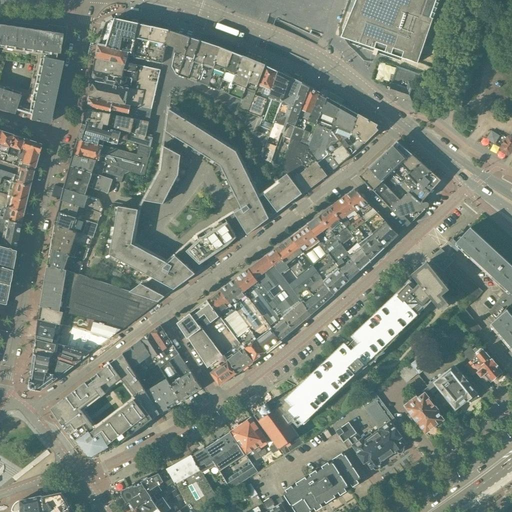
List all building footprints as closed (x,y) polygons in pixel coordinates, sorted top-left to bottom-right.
[(130,0),(135,2),(157,10),(174,16),(178,18),(177,21),(183,24),(192,27),(193,23),(217,32),(218,32),(220,32),(244,40),(255,47),(261,49),(275,55),(300,66),(301,61),(311,64),(312,64),(334,0),(130,0)] [(364,0),(351,40),(418,63),(439,0),(364,0)] [(110,36),(108,46),(128,51),(133,52),(139,23),(116,18),(110,36)] [(66,28),(49,25),(47,29),(2,22),(0,21),(0,68),(4,57),(37,62),(38,55),(57,59),(61,40),(64,40),(66,28)] [(153,26),(139,23),(133,52),(135,57),(145,59),(151,36),(153,26)] [(162,63),(166,43),(168,36),(170,29),(153,26),(151,36),(145,59),(162,63)] [(174,31),(170,29),(168,36),(166,43),(172,45),(176,46),(172,66),(177,74),(178,75),(192,37),(179,33),(174,31)] [(178,75),(187,78),(201,40),(192,37),(178,75)] [(212,75),(214,68),(222,47),(201,40),(187,78),(208,86),(212,75)] [(127,60),(128,51),(108,46),(99,44),(97,58),(125,64),(127,60)] [(219,90),(223,78),(234,52),(222,47),(214,68),(219,70),(216,77),(212,75),(208,86),(219,90)] [(229,94),(233,82),(243,56),(234,52),(223,78),(219,90),(229,94)] [(37,62),(26,111),(47,116),(58,60),(57,59),(38,55),(37,62)] [(257,61),(243,56),(233,82),(229,94),(242,99),(257,61)] [(97,58),(95,71),(122,77),(124,69),(137,72),(134,88),(143,90),(140,106),(152,109),(161,70),(160,69),(127,60),(125,64),(97,58)] [(265,65),(257,61),(242,99),(242,101),(239,108),(248,112),(265,65)] [(261,117),(278,71),(265,65),(248,112),(261,117)] [(120,85),(122,77),(95,71),(93,80),(120,85)] [(281,103),(282,100),(291,77),(278,71),(261,117),(265,118),(272,99),(276,101),(281,103)] [(302,83),(291,77),(282,100),(281,103),(276,101),(273,110),(277,112),(274,121),(286,126),(302,83)] [(128,87),(120,85),(93,80),(90,97),(124,103),(128,87)] [(0,107),(15,112),(22,89),(0,81),(0,107)] [(391,83),(388,92),(412,101),(418,85),(409,82),(407,88),(391,83)] [(288,144),(290,138),(295,126),(300,113),(310,87),(302,83),(286,126),(280,142),(288,144)] [(319,92),(310,87),(300,113),(309,117),(319,92)] [(327,96),(319,92),(309,117),(307,122),(310,123),(311,121),(317,124),(318,120),(322,112),(327,96)] [(341,104),(327,96),(322,112),(336,117),(341,104)] [(140,106),(124,103),(90,97),(88,109),(110,114),(111,110),(140,115),(139,120),(149,121),(152,109),(140,106)] [(333,126),(332,129),(351,155),(357,149),(349,139),(359,114),(341,104),(336,117),(334,123),(333,126)] [(88,109),(85,118),(121,129),(146,136),(149,121),(139,120),(117,115),(115,122),(112,121),(111,123),(108,122),(110,114),(88,109)] [(235,212),(239,220),(248,234),(262,224),(261,223),(263,222),(268,219),(267,218),(269,217),(270,218),(303,193),(288,173),(279,180),(282,183),(259,198),(237,153),(170,109),(167,131),(188,144),(193,147),(203,154),(203,153),(210,158),(221,165),(223,168),(228,178),(232,186),(237,197),(242,208),(235,212)] [(357,149),(378,129),(377,124),(359,114),(349,139),(357,149)] [(85,118),(82,127),(120,138),(140,144),(152,147),(154,138),(146,136),(121,129),(85,118)] [(260,120),(258,125),(271,131),(273,125),(260,120)] [(327,175),(314,157),(308,149),(308,148),(318,151),(321,142),(327,128),(332,129),(333,126),(326,123),(318,120),(317,124),(309,146),(299,142),(290,138),(288,144),(280,165),(284,167),(288,173),(303,193),(327,175)] [(269,137),(271,131),(258,125),(255,131),(269,137)] [(119,144),(120,138),(82,127),(79,138),(104,144),(105,139),(110,141),(109,141),(119,144)] [(340,164),(351,155),(332,129),(327,128),(321,142),(340,164)] [(0,131),(0,159),(3,161),(12,135),(0,131)] [(3,161),(14,165),(23,138),(12,135),(3,161)] [(511,138),(511,137),(509,138),(502,148),(503,150),(508,153),(510,153),(511,150),(511,138)] [(40,144),(23,138),(14,165),(19,166),(33,171),(40,144)] [(137,154),(104,144),(79,138),(74,153),(106,163),(126,169),(144,176),(149,157),(137,154)] [(369,166),(383,181),(394,170),(400,165),(411,152),(397,140),(369,166)] [(321,142),(318,151),(314,157),(327,175),(340,164),(321,142)] [(140,144),(137,154),(149,157),(152,147),(140,144)] [(163,146),(160,168),(143,200),(164,203),(173,185),(179,175),(181,155),(163,146)] [(74,153),(71,165),(113,179),(121,182),(123,177),(126,169),(106,163),(74,153)] [(396,172),(393,176),(399,183),(403,179),(422,162),(412,153),(400,165),(394,170),(396,172)] [(422,162),(403,179),(412,189),(431,170),(422,162)] [(113,180),(113,179),(71,165),(66,179),(65,184),(64,188),(84,195),(85,193),(86,191),(87,187),(87,186),(109,193),(113,180)] [(0,178),(29,186),(33,171),(19,166),(17,174),(0,169),(0,178)] [(395,194),(383,181),(369,166),(359,175),(385,203),(395,194)] [(431,170),(412,189),(391,208),(407,226),(425,209),(422,201),(441,180),(431,170)] [(0,191),(3,193),(8,194),(25,200),(29,186),(0,178),(0,191)] [(64,188),(62,199),(95,210),(98,200),(84,195),(64,188)] [(355,188),(346,196),(361,216),(373,207),(355,188)] [(0,197),(0,204),(22,212),(25,200),(8,194),(6,200),(0,197)] [(365,221),(361,216),(346,196),(332,206),(357,240),(358,242),(371,260),(385,247),(365,221)] [(102,212),(95,210),(62,199),(60,211),(98,223),(102,212)] [(0,204),(0,217),(19,224),(22,212),(0,204)] [(119,204),(112,249),(111,253),(153,276),(130,291),(158,301),(166,296),(175,289),(196,273),(176,255),(169,263),(153,254),(146,250),(133,243),(135,230),(139,209),(129,207),(119,204)] [(352,245),(357,240),(332,206),(320,215),(342,244),(348,240),(352,245)] [(365,221),(377,212),(373,207),(361,216),(365,221)] [(94,236),(98,223),(60,211),(57,224),(94,236)] [(377,212),(365,221),(385,247),(399,234),(378,212),(377,212)] [(308,224),(349,280),(361,269),(348,251),(342,244),(320,215),(308,224)] [(16,240),(19,224),(0,217),(0,234),(4,236),(2,246),(14,249),(15,249),(16,240)] [(229,245),(237,237),(228,221),(200,238),(187,251),(200,264),(229,245)] [(90,248),(94,236),(57,224),(54,236),(89,248),(90,248)] [(308,224),(292,236),(305,254),(313,265),(326,255),(330,261),(317,271),(335,294),(349,280),(308,224)] [(511,265),(471,228),(466,233),(461,238),(457,235),(455,238),(454,238),(450,244),(459,252),(463,248),(504,286),(501,290),(505,294),(489,311),(496,319),(492,323),(511,345),(507,348),(511,354),(511,316),(508,311),(508,310),(507,310),(506,309),(511,302),(511,301),(511,265)] [(85,259),(89,248),(54,236),(52,248),(85,259)] [(292,236),(276,248),(289,266),(305,254),(292,236)] [(358,242),(348,251),(361,269),(371,260),(358,242)] [(0,302),(4,303),(15,249),(14,249),(2,246),(0,245),(0,302)] [(85,259),(52,248),(49,264),(71,271),(77,273),(79,274),(83,264),(82,264),(84,259),(85,260),(85,259)] [(276,248),(268,255),(281,273),(289,267),(289,266),(276,248)] [(441,249),(431,259),(444,272),(452,263),(454,260),(441,249)] [(249,269),(294,328),(312,313),(290,284),(281,273),(268,255),(249,269)] [(419,279),(413,286),(409,283),(379,315),(377,313),(363,327),(365,330),(352,344),(353,344),(348,350),(338,358),(336,356),(316,373),(280,399),(275,402),(289,421),(294,428),(298,424),(357,377),(365,370),(359,364),(364,360),(365,361),(373,355),(374,356),(381,349),(383,351),(397,337),(395,335),(426,300),(429,303),(438,294),(450,305),(458,297),(452,291),(457,286),(431,262),(422,271),(429,278),(424,284),(419,279)] [(452,263),(444,272),(475,300),(483,291),(452,263)] [(41,306),(64,312),(71,271),(49,264),(41,306)] [(290,284),(312,313),(335,294),(317,271),(314,266),(301,275),(294,266),(291,269),(292,270),(290,272),(296,279),(290,284)] [(249,269),(235,279),(281,339),(294,328),(249,269)] [(79,274),(77,273),(64,312),(90,318),(95,319),(124,327),(158,301),(130,291),(79,274)] [(221,290),(267,350),(281,339),(235,279),(221,290)] [(220,315),(242,344),(254,360),(267,350),(221,290),(208,299),(220,315)] [(208,299),(178,322),(208,367),(224,355),(198,321),(203,317),(208,324),(220,315),(208,299)] [(40,319),(61,324),(64,312),(41,306),(40,319)] [(456,317),(460,322),(470,314),(465,309),(456,317)] [(464,327),(474,319),(470,314),(460,322),(464,327)] [(86,331),(91,332),(95,319),(90,318),(86,331)] [(40,319),(37,339),(59,345),(64,325),(61,324),(40,319)] [(95,319),(91,332),(110,337),(124,327),(95,319)] [(464,327),(469,332),(478,324),(474,319),(464,327)] [(478,324),(469,332),(473,337),(482,329),(478,324)] [(160,325),(151,332),(165,352),(166,355),(176,348),(160,325)] [(69,326),(64,347),(88,354),(110,337),(91,332),(86,331),(69,326)] [(462,338),(466,334),(466,332),(462,328),(460,327),(456,331),(456,333),(460,338),(462,338)] [(151,332),(142,339),(152,354),(157,362),(166,355),(165,352),(151,332)] [(57,353),(58,349),(59,346),(59,345),(37,339),(36,347),(56,353),(57,353)] [(145,359),(152,354),(142,339),(133,346),(144,363),(146,361),(145,359)] [(242,344),(226,356),(238,372),(254,360),(242,344)] [(133,346),(124,352),(134,368),(141,362),(142,364),(144,363),(133,346)] [(35,354),(54,360),(56,353),(36,347),(35,354)] [(65,347),(64,351),(63,355),(80,360),(88,354),(65,347)] [(477,355),(471,360),(466,354),(460,359),(473,375),(477,371),(482,376),(481,376),(486,382),(489,378),(491,380),(494,377),(496,379),(499,379),(503,376),(503,372),(502,371),(486,353),(482,348),(475,353),(477,355)] [(77,445),(78,444),(80,443),(89,455),(94,456),(114,444),(116,447),(118,446),(126,440),(130,436),(131,437),(139,431),(138,430),(143,427),(151,421),(154,418),(161,413),(147,391),(134,368),(124,352),(52,407),(69,433),(68,433),(71,437),(72,437),(77,445)] [(180,353),(170,360),(192,394),(202,387),(180,353)] [(35,354),(33,369),(49,371),(51,371),(54,360),(35,354)] [(80,360),(63,355),(61,354),(59,361),(73,365),(80,360)] [(220,385),(238,372),(226,356),(225,354),(224,355),(208,367),(220,385)] [(167,378),(181,400),(192,394),(170,360),(161,367),(167,378)] [(59,361),(55,373),(58,377),(73,365),(59,361)] [(417,373),(408,362),(398,371),(406,382),(417,373)] [(427,385),(430,389),(433,392),(439,387),(453,404),(456,402),(459,405),(467,398),(468,399),(477,392),(455,366),(440,377),(439,376),(427,385)] [(41,389),(58,377),(55,373),(49,377),(51,371),(49,371),(33,369),(31,384),(30,385),(33,388),(41,389)] [(167,378),(157,384),(171,406),(181,400),(167,378)] [(147,391),(161,413),(165,410),(171,406),(157,384),(147,391)] [(433,392),(430,389),(418,398),(417,396),(405,404),(414,415),(416,413),(420,419),(418,421),(426,431),(434,425),(435,426),(439,426),(442,423),(444,420),(437,411),(440,408),(433,399),(437,397),(433,392)] [(396,451),(397,450),(397,451),(398,452),(399,452),(400,452),(401,452),(402,452),(403,452),(403,451),(404,450),(404,449),(404,448),(404,447),(403,446),(405,445),(401,440),(404,438),(396,428),(399,426),(375,392),(361,403),(381,430),(373,435),(388,456),(395,451),(396,451)] [(275,402),(274,401),(274,400),(273,400),(272,400),(272,399),(271,400),(270,400),(259,408),(256,411),(255,411),(255,412),(255,413),(255,414),(256,414),(280,448),(286,444),(291,451),(305,443),(294,428),(289,421),(275,402)] [(272,454),(280,448),(256,414),(240,425),(238,423),(232,427),(233,430),(231,431),(252,463),(265,454),(266,454),(266,453),(266,452),(266,451),(266,450),(263,446),(260,447),(259,445),(264,442),(272,454)] [(372,468),(373,467),(374,468),(375,469),(376,469),(377,469),(378,469),(379,469),(380,468),(380,467),(381,467),(381,466),(381,465),(381,464),(380,464),(380,463),(380,462),(381,462),(380,461),(388,456),(373,435),(372,434),(364,439),(363,437),(361,439),(348,421),(336,430),(344,442),(348,439),(366,465),(369,463),(372,468)] [(332,436),(328,430),(323,432),(327,438),(332,436)] [(231,431),(215,441),(214,440),(210,442),(207,445),(208,446),(206,447),(223,475),(231,488),(258,471),(252,463),(231,431)] [(216,479),(223,475),(206,447),(193,455),(203,472),(210,468),(216,479)] [(288,490),(284,492),(296,511),(310,511),(312,511),(311,510),(315,507),(317,510),(323,505),(322,503),(326,500),(327,502),(336,496),(335,494),(339,491),(341,494),(347,490),(345,487),(352,483),(353,486),(360,482),(358,479),(361,477),(345,453),(344,454),(343,452),(333,458),(334,460),(330,463),(329,461),(323,465),(324,467),(318,471),(317,469),(311,473),(312,475),(308,477),(307,476),(297,482),(298,483),(294,486),(293,485),(287,489),(288,490)] [(214,490),(203,472),(193,455),(168,468),(187,504),(191,511),(197,511),(207,505),(218,496),(214,490)] [(159,473),(141,481),(129,486),(124,489),(123,493),(133,509),(151,497),(152,496),(149,491),(163,481),(159,473)] [(267,511),(268,511),(287,511),(285,508),(288,507),(277,489),(272,492),(279,504),(267,511)] [(62,491),(43,495),(45,511),(60,511),(71,505),(69,502),(62,491)] [(21,500),(20,511),(45,511),(43,495),(31,498),(21,500)] [(155,502),(151,497),(133,509),(132,511),(153,511),(167,502),(163,497),(155,502)] [(153,511),(164,511),(171,507),(167,502),(153,511)]
